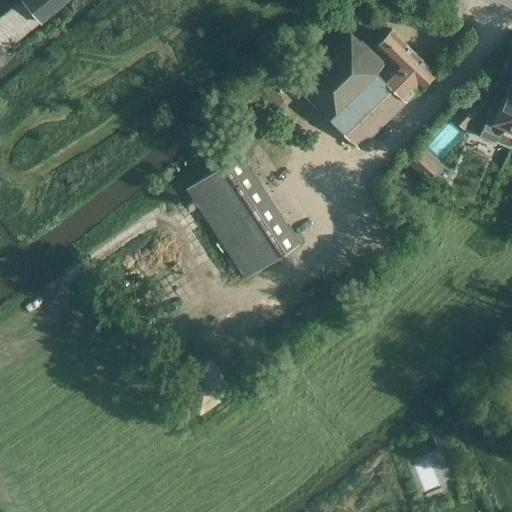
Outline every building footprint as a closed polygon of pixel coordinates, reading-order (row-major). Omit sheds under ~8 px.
[(55,10),(60,5),(65,0),(18,0),(0,15),(0,54),(41,22),(55,10)] [(407,101),(419,89),(435,72),(392,30),(372,49),(362,39),(359,42),(342,24),(320,46),(328,54),(296,86),(306,96),(360,148),(407,101)] [(511,133),(511,78),(511,79),(493,121),(486,118),(479,134),(493,140),(498,138),(502,129),(511,133)] [(270,86),(252,108),(266,120),(284,97),(270,86)] [(450,116),(464,129),(486,105),(475,95),(461,111),(458,108),(450,116)] [(431,159),(421,150),(410,161),(420,170),(431,159)] [(246,278),(299,243),(240,153),(186,188),(246,278)] [(406,194),(417,184),(405,170),(394,180),(406,194)] [(199,416),(235,391),(210,355),(175,380),(199,416)] [(456,450),(446,425),(431,431),(441,456),(456,450)]
